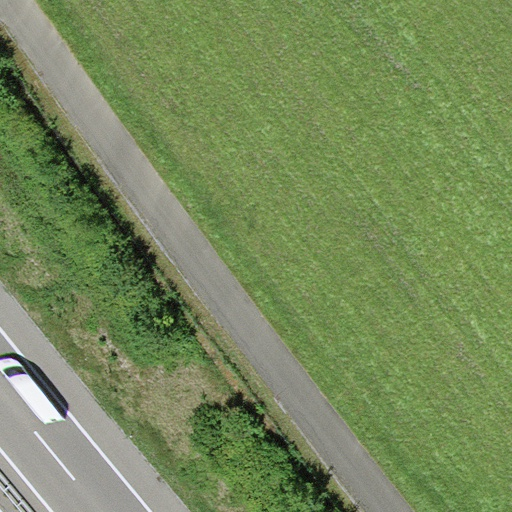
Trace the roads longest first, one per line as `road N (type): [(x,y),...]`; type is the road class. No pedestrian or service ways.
road 1 (track): [(374,511),(0,7)]
road 2 (motorway): [(104,511),(0,385)]
